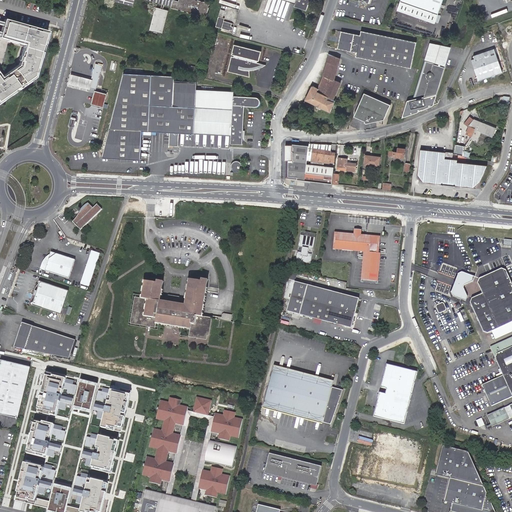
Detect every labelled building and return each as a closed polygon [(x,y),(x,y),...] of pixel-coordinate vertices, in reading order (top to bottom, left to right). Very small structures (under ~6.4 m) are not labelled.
[(286,0),(294,3),(293,5),(306,9),(308,2),(309,0),(286,0)] [(443,0),(402,0),(399,11),(436,23),(443,0)] [(156,7),(151,30),(164,33),(169,10),(156,7)] [(222,16),(217,15),(215,26),(229,29),(229,28),(232,29),(233,25),(230,25),(231,22),(223,19),(223,17),(222,16)] [(0,31),(1,32),(0,35),(0,38),(24,45),(18,65),(2,77),(0,75),(0,104),(36,77),(48,32),(5,20),(4,23),(0,21),(0,31)] [(362,35),(342,31),(338,48),(358,52),(357,56),(412,68),(417,42),(362,31),(362,35)] [(445,65),(449,48),(431,43),(425,59),(445,65)] [(258,66),(263,64),(257,63),(258,60),(259,61),(262,51),(235,44),(232,54),(234,54),(234,57),(231,56),(228,71),(250,77),(249,70),(253,70),(253,67),(258,66)] [(494,48),(473,55),(474,59),(472,59),(479,81),(502,73),(494,48)] [(328,63),(339,66),(341,58),(330,54),(329,60),(328,63)] [(433,95),(432,92),(436,91),(444,66),(426,61),(415,96),(429,93),(430,96),(425,97),(424,97),(408,101),(403,117),(417,112),(432,105),(435,95),(433,95)] [(94,72),(92,79),(90,87),(96,88),(102,64),(96,63),(94,71),(94,72)] [(335,80),(336,77),(339,66),(328,63),(325,72),(324,76),(318,89),(313,86),(306,100),(331,112),(336,101),(333,101),(340,85),(341,83),(335,80)] [(90,87),(92,79),(71,73),(68,83),(90,89),(90,87)] [(158,131),(231,134),(231,142),(242,143),(244,117),(244,104),(256,104),(257,104),(258,104),(260,102),(260,100),(260,99),(260,98),(260,97),(258,96),(257,95),(256,95),(233,94),(234,91),(196,89),(197,81),(174,80),(175,75),(123,73),(103,157),(141,159),(143,130),(149,130),(158,131)] [(106,93),(95,90),(92,103),(103,106),(106,93)] [(392,105),(366,92),(355,116),(366,121),(365,122),(367,123),(385,120),(392,105)] [(78,113),(72,112),(68,127),(74,128),(78,113)] [(473,120),(470,118),(465,124),(469,126),(469,125),(472,128),(474,129),(473,132),(470,138),(476,141),(480,131),(493,136),(496,128),(483,123),(482,125),(472,121),(473,120)] [(462,153),(464,144),(456,142),(454,151),(462,153)] [(332,184),(333,176),(334,167),(306,164),(308,146),(293,143),(286,144),(286,178),(332,184)] [(389,149),(388,154),(404,157),(406,149),(399,147),(398,151),(396,151),(389,149)] [(446,152),(420,149),(417,175),(424,183),(441,184),(441,185),(443,185),(443,184),(453,185),(453,186),(455,187),(455,186),(473,188),(480,183),(487,166),(457,163),(457,160),(445,158),(446,152)] [(331,162),(334,163),(335,159),(335,153),(330,152),(312,150),(311,161),(329,163),(329,162),(331,162)] [(364,156),(363,165),(378,166),(378,157),(364,156)] [(338,157),(337,167),(346,168),(346,170),(355,171),(356,163),(347,162),(347,158),(338,157)] [(241,167),(241,163),(238,160),(233,161),(231,164),(231,168),(234,171),(238,171),(241,167)] [(80,210),(80,211),(81,212),(76,216),(75,217),(75,218),(74,218),(74,219),(73,220),(80,229),(102,208),(97,203),(93,207),(88,202),(87,202),(86,203),(85,204),(84,204),(83,205),(83,206),(82,206),(81,207),(81,208),(80,209),(80,210)] [(380,252),(378,251),(375,251),(377,237),(360,235),(360,233),(360,232),(358,232),(358,228),(353,228),(353,232),(353,235),(336,233),(335,245),(365,248),(362,282),(377,283),(380,252)] [(360,282),(362,282),(365,248),(335,245),(336,233),(353,235),(353,232),(334,230),(332,247),(363,250),(360,282)] [(375,251),(378,251),(380,235),(360,233),(360,235),(377,237),(375,251)] [(312,252),(314,236),(307,235),(299,234),(297,249),(302,250),(301,255),(296,254),(294,263),(309,266),(311,257),(306,256),(307,251),(312,252)] [(89,285),(100,252),(92,249),(87,261),(80,282),(89,285)] [(50,253),(45,269),(69,277),(75,258),(51,251),(50,253)] [(40,268),(45,269),(50,253),(49,254),(44,259),(41,266),(40,268)] [(492,331),(511,322),(511,283),(506,271),(502,269),(479,279),(477,283),(482,294),(471,298),(469,302),(483,332),(487,333),(492,331)] [(453,296),(466,301),(467,296),(463,288),(462,287),(462,285),(464,285),(473,281),(475,277),(463,272),(458,274),(451,292),(453,296)] [(178,300),(169,298),(169,300),(160,299),(163,280),(157,279),(157,282),(155,281),(145,279),(141,297),(135,296),(130,322),(149,325),(155,326),(156,321),(157,315),(165,317),(164,322),(181,325),(191,326),(190,331),(207,334),(210,317),(202,315),(206,290),(207,286),(208,279),(203,278),(203,280),(201,280),(189,278),(185,303),(178,302),(178,300)] [(68,290),(40,280),(39,282),(40,283),(34,292),(34,302),(32,302),(32,304),(61,313),(68,290)] [(300,313),(308,284),(295,281),(288,310),(300,313)] [(300,313),(352,328),(360,298),(308,284),(300,313)] [(443,303),(437,305),(436,306),(438,312),(439,313),(446,311),(446,309),(444,303),(443,303)] [(75,340),(20,322),(12,346),(68,358),(75,340)] [(511,331),(511,322),(492,331),(495,339),(498,338),(511,331)] [(206,338),(207,334),(190,331),(191,326),(181,325),(180,334),(206,338)] [(511,337),(497,344),(501,352),(511,346),(511,337)] [(511,346),(501,352),(497,344),(490,347),(503,375),(482,385),(491,406),(511,396),(511,403),(509,405),(511,411),(511,346)] [(0,413),(16,418),(29,366),(0,359),(0,413)] [(402,366),(389,363),(383,387),(389,389),(389,391),(388,394),(381,392),(375,418),(405,425),(419,371),(402,366)] [(341,388),(273,369),(264,399),(324,416),(322,420),(332,422),(341,388)] [(59,378),(47,375),(39,410),(64,416),(73,378),(59,375),(59,378)] [(101,383),(83,379),(75,409),(93,413),(101,383)] [(117,390),(108,427),(125,431),(133,394),(117,390)] [(181,399),(169,396),(168,401),(160,399),(155,418),(163,420),(161,429),(153,427),(148,446),(156,448),(154,458),(146,456),(141,475),(149,477),(148,482),(159,484),(161,479),(169,481),(172,470),(170,469),(170,466),(173,467),(174,463),(165,460),(168,451),(176,453),(179,441),(177,441),(177,438),(180,438),(181,434),(172,432),(175,423),(183,425),(186,413),(184,412),(184,409),(187,410),(187,406),(179,404),(181,399)] [(211,400),(196,397),(193,411),(198,413),(198,411),(202,412),(202,414),(207,415),(211,400)] [(503,408),(498,410),(503,421),(508,419),(511,416),(511,411),(509,405),(503,408)] [(214,412),(213,416),(215,417),(214,420),(212,419),(209,431),(218,433),(216,438),(228,441),(229,436),(237,437),(241,419),(233,417),(234,412),(223,409),(222,414),(214,412)] [(169,481),(165,499),(168,500),(189,414),(208,419),(189,505),(192,505),(196,488),(199,476),(200,473),(201,469),(203,460),(204,454),(205,449),(207,440),(209,431),(212,419),(213,416),(207,415),(202,414),(198,413),(193,411),(187,410),(186,413),(183,425),(181,434),(180,438),(179,441),(176,453),(174,463),(173,467),(172,470),(169,481)] [(497,424),(503,421),(498,410),(492,413),(497,424)] [(497,424),(492,413),(487,415),(491,426),(497,424)] [(482,418),(476,420),(479,427),(485,425),(482,418)] [(61,425),(36,420),(28,452),(53,458),(61,425)] [(366,454),(360,480),(422,493),(433,443),(378,431),(373,455),(366,454)] [(101,436),(94,466),(110,471),(117,441),(113,440),(113,439),(101,436)] [(235,446),(207,440),(205,449),(207,450),(206,454),(204,454),(203,460),(231,467),(235,446)] [(495,511),(494,510),(484,486),(469,452),(443,446),(436,475),(450,478),(446,497),(445,501),(453,503),(451,511),(453,511),(459,511),(494,511),(495,511)] [(322,466),(270,453),(265,473),(317,486),(322,466)] [(56,470),(26,463),(16,500),(49,509),(55,486),(52,486),(56,470)] [(201,469),(200,473),(202,474),(201,477),(199,476),(196,488),(205,489),(204,495),(215,497),(216,492),(224,494),(229,475),(220,473),(221,468),(210,466),(209,471),(201,469)] [(90,479),(82,511),(99,511),(107,483),(90,479)] [(65,511),(71,490),(55,486),(49,509),(62,511),(65,511)] [(165,499),(144,494),(140,511),(143,511),(212,511),(213,511),(192,505),(189,505),(168,500),(165,499)]
